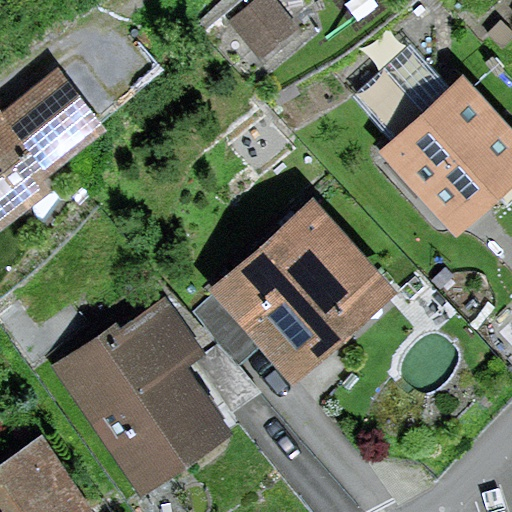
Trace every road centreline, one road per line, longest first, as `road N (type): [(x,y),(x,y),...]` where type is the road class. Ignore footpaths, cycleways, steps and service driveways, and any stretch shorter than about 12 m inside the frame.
road 1 (residential): [(405,511),(511,428)]
road 2 (residential): [(117,25),(0,90)]
